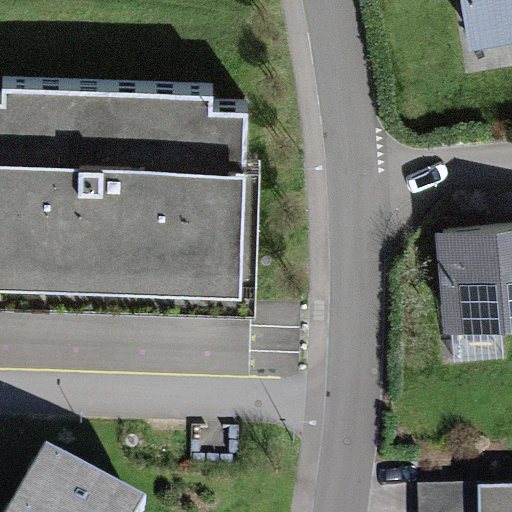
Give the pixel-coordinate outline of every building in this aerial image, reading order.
[(511,0),(480,0),(489,40),(511,35),(511,0)] [(8,112),(0,111),(0,304),(251,314),(257,164),(241,164),(243,117),(205,115),(206,102),(8,95),(8,112)] [(511,223),(439,229),(447,323),(511,318),(511,223)] [(127,511),(137,495),(45,444),(6,511),(127,511)] [(423,511),(511,511),(511,485),(422,489),(423,511)]
